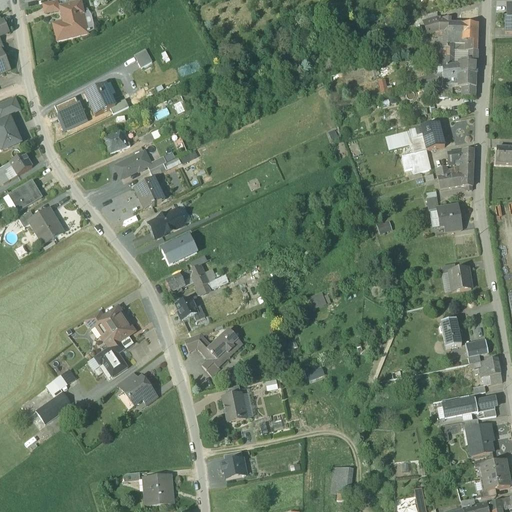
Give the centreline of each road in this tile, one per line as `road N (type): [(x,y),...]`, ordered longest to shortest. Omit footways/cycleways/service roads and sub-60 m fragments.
road 1 (residential): [(15,0),(54,160),(155,295),(192,406),(204,511)]
road 2 (unclassified): [(488,0),(478,218),(511,405)]
road 3 (track): [(198,456),(334,433),(353,451),(359,511)]
